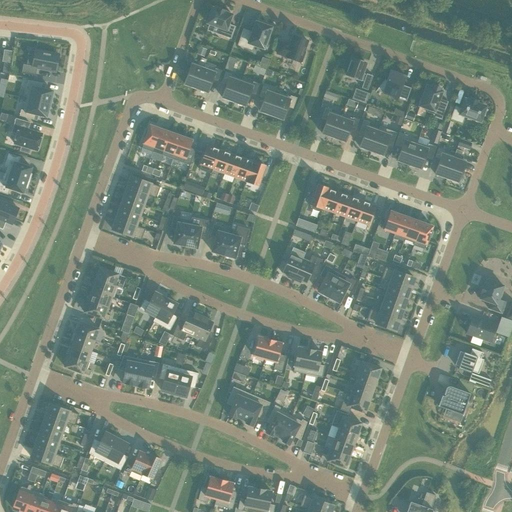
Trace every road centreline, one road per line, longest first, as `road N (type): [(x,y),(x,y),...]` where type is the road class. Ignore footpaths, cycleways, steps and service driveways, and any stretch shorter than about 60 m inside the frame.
road 1 (residential): [(463,210),(500,112),(496,94),(239,0)]
road 2 (residential): [(0,289),(57,159),(81,46),(70,32),(0,25)]
road 3 (residential): [(463,210),(162,101)]
road 4 (residential): [(360,335),(253,320),(169,283),(142,257)]
road 5 (residential): [(360,335),(269,285),(142,257)]
road 6 (residential): [(91,398),(129,429),(191,455),(305,476)]
road 7 (residential): [(305,476),(203,421),(91,398)]
road 8 (residential): [(162,101),(140,99),(130,108),(82,237)]
road 9 (residential): [(412,354),(463,210)]
road 10 (residential): [(362,495),(412,354)]
road 11 (residential): [(82,237),(33,376)]
